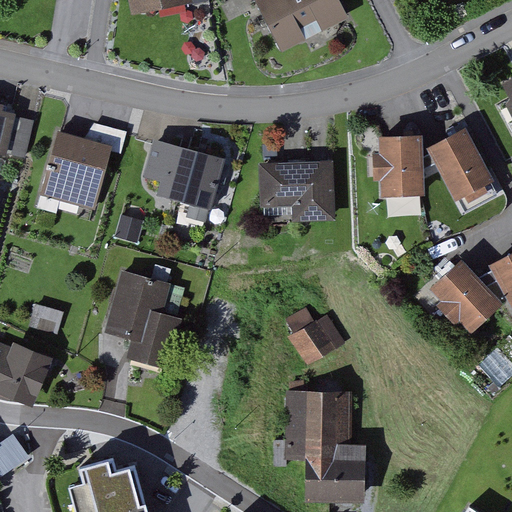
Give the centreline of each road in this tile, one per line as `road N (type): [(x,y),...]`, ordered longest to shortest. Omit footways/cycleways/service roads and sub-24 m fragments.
road 1 (residential): [(511,26),(403,77),(308,101),(205,105),(0,56)]
road 2 (residential): [(264,511),(138,432),(0,408)]
